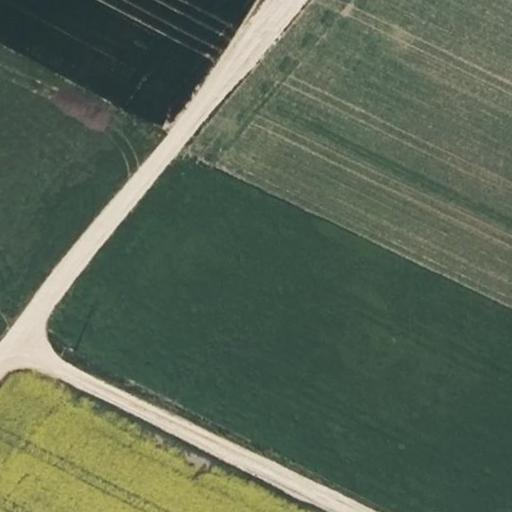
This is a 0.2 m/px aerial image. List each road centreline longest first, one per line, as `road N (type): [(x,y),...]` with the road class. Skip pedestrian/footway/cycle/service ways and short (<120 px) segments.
road 1 (track): [(294,0),(0,367)]
road 2 (track): [(15,347),(351,511)]
